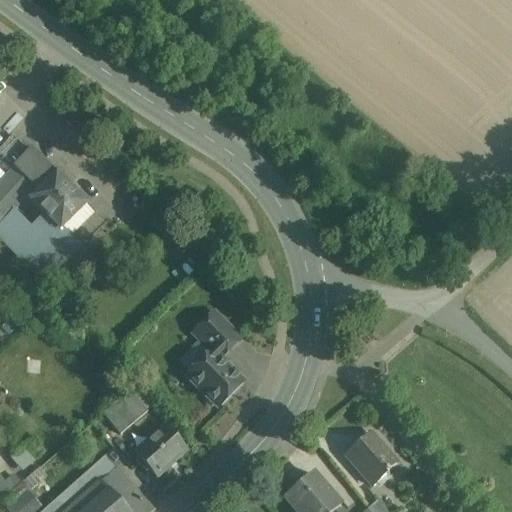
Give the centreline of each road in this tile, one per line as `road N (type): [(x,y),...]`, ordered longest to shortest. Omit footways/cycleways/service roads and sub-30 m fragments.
road 1 (tertiary): [(309,297),(291,225),(253,169),(5,0)]
road 2 (tertiary): [(187,511),(272,434),(305,362),(309,297)]
road 3 (unclassified): [(309,297),(437,299)]
